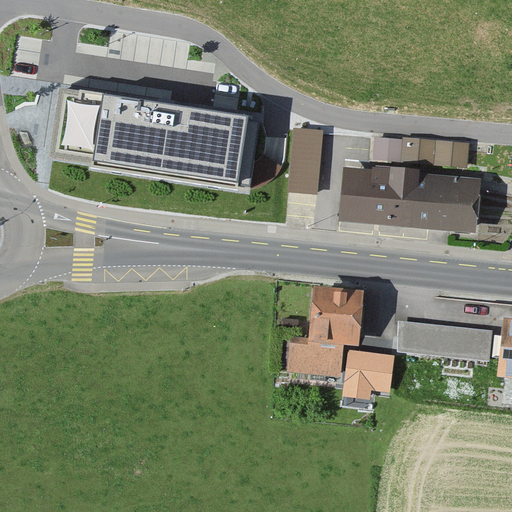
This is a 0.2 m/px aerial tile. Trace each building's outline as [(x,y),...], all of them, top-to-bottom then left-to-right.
[(127,51),(51,40),(35,143),(50,146),(49,158),(236,187),(243,137),(256,139),(260,111),(160,96),(164,69),(125,63),(127,51)] [(290,192),(318,194),(324,134),(295,132),(290,192)] [(446,230),(481,233),(485,180),(454,178),(350,170),(346,223),(376,225),(446,230)] [(351,346),(364,347),(367,293),(317,290),(314,342),(292,341),(290,375),(344,377),(345,346),(351,346)] [(492,333),(402,325),(399,357),(489,364),(492,333)] [(393,390),(395,350),(347,348),(344,396),(373,397),(373,389),(393,390)]
